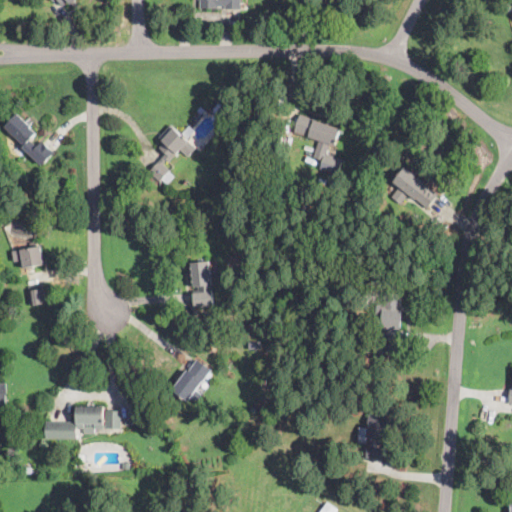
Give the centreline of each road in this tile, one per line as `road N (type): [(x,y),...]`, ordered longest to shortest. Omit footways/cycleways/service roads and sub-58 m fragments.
road 1 (residential): [(0,51),(326,52),(393,60),(511,142)]
road 2 (residential): [(446,511),(471,239),(511,160)]
road 3 (residential): [(109,313),(97,283),(93,55)]
